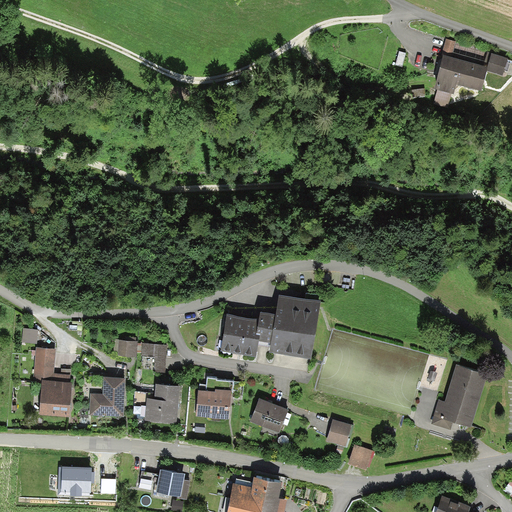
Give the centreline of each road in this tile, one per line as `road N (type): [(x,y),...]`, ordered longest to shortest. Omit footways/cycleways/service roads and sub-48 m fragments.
road 1 (residential): [(511,357),(399,283),(335,265),(276,270),(200,304),(152,312),(49,310),(0,289)]
road 2 (track): [(511,215),(462,195),(161,177),(0,143)]
road 3 (tertiary): [(469,467),(359,482),(216,456),(0,440)]
road 4 (track): [(414,11),(337,20),(196,86),(0,7)]
road 5 (residential): [(392,0),(511,46)]
